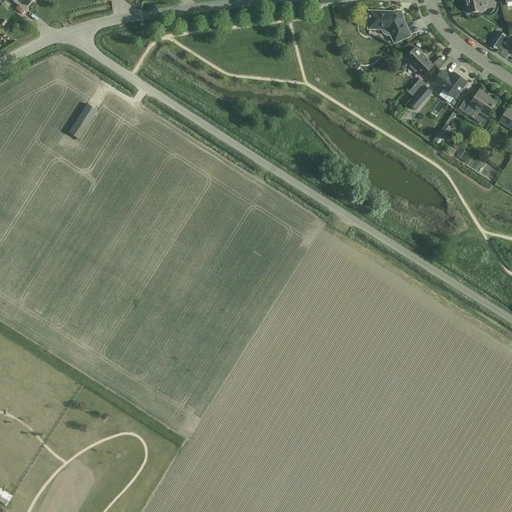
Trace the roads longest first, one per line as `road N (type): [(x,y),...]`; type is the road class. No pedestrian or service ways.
road 1 (unclassified): [(511,319),(129,76),(76,30)]
road 2 (residential): [(256,0),(76,30)]
